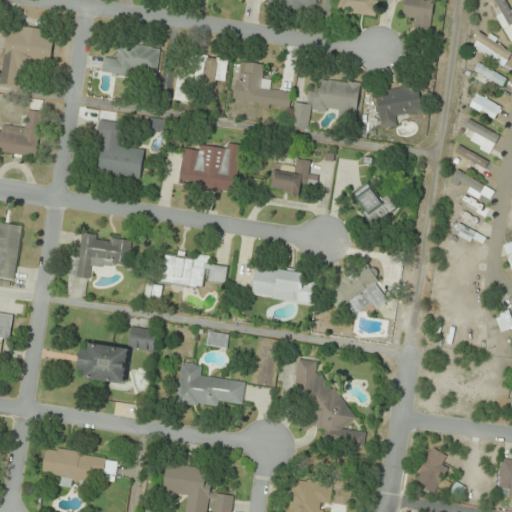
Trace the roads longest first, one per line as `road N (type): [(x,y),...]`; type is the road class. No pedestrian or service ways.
road 1 (residential): [(7,511),(85,7)]
road 2 (residential): [(85,7),(382,54)]
road 3 (residential): [(55,201),(327,240)]
road 4 (residential): [(23,410),(268,446)]
road 5 (residential): [(383,511),(409,353)]
road 6 (residential): [(494,279),(511,127)]
